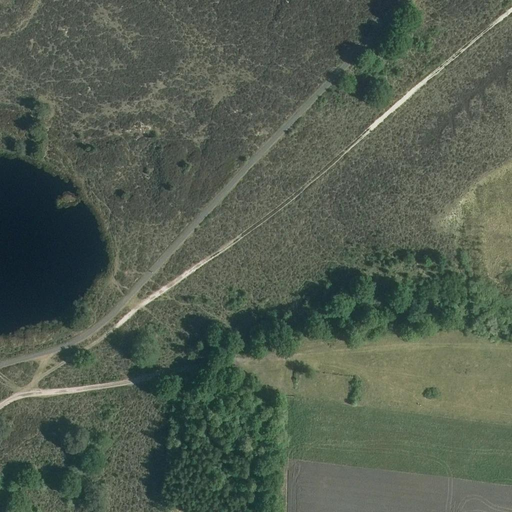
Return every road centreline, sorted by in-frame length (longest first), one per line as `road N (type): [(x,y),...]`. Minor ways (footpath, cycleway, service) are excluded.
road 1 (track): [(33,383),(294,195),(511,8)]
road 2 (track): [(23,392),(237,363)]
